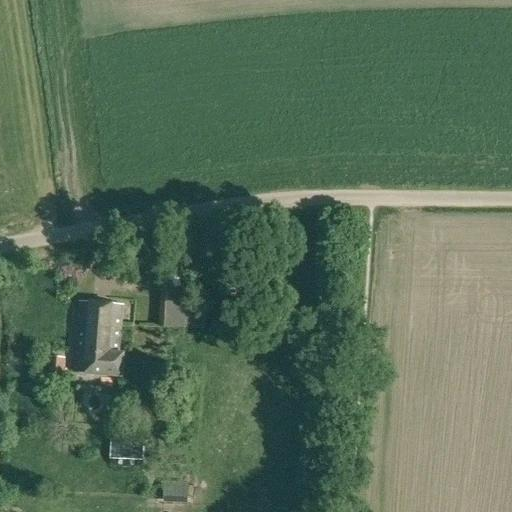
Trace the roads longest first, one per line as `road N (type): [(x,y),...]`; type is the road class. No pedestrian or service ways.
road 1 (unclassified): [(373,197),(252,203),(0,246)]
road 2 (unclassified): [(373,197),(511,199)]
